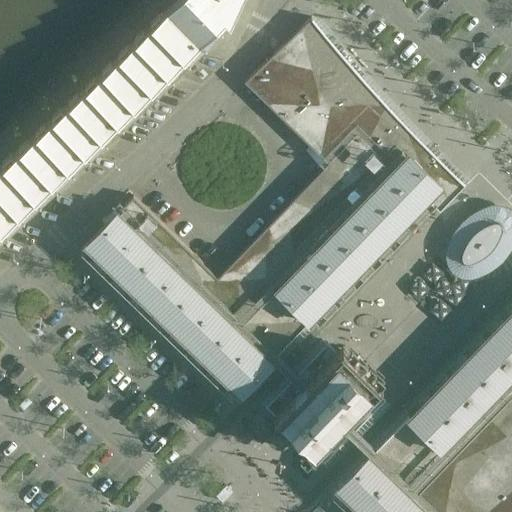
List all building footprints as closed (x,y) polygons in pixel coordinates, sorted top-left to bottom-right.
[(0,165),(0,238),(8,231),(141,108),(231,20),(241,0),(174,0),(121,52),(0,165)] [(217,277),(134,194),(82,247),(235,396),(269,360),(428,196),(440,208),(465,182),(424,143),(386,102),(348,60),(311,15),(302,25),(247,80),(331,162),(217,277)] [(471,215),(464,222),(457,229),(453,238),(451,248),(451,258),(454,268),(464,271),(474,271),(484,268),(493,264),(500,256),(507,249),(511,240),(511,236),(511,218),(509,211),(500,208),(490,208),(480,210),(471,215)] [(511,511),(511,306),(333,491),(354,511),(511,511)] [(275,412),(274,414),(314,453),(315,451),(324,460),(385,397),(328,341),(266,404),(275,412)] [(326,511),(327,511),(319,503),(310,511),(326,511)]
